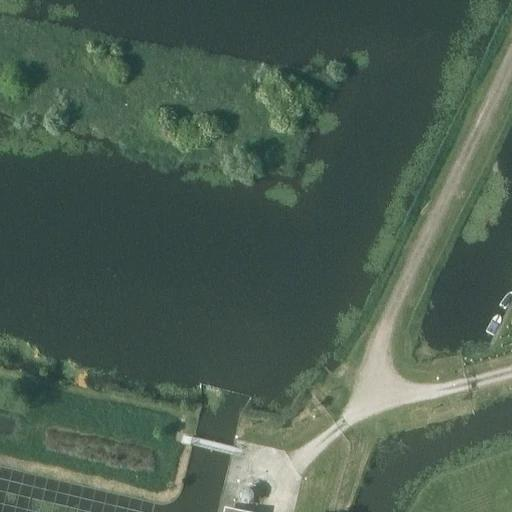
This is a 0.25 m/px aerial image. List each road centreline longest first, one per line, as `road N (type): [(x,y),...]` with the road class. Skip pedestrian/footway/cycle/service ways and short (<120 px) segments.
road 1 (track): [(279,479),(336,425),(387,397),(383,329),(511,53)]
road 2 (track): [(387,397),(511,372)]
